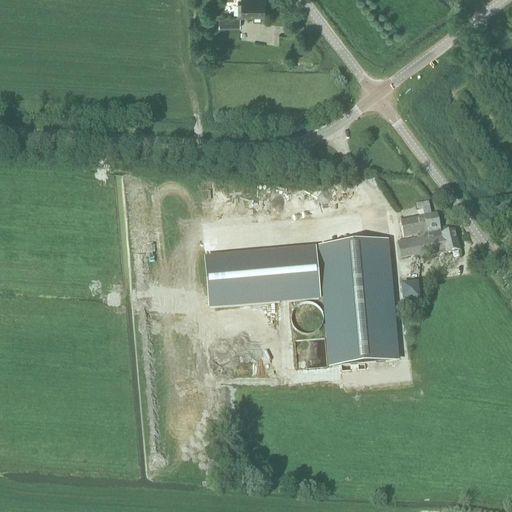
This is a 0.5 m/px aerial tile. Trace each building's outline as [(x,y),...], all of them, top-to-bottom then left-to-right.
[(241,0),(241,4),(237,4),(237,15),(241,15),(263,15),(263,0),(241,0)] [(240,19),(219,20),(219,28),(240,28),(240,19)] [(417,239),(440,235),(436,214),(431,216),(428,203),(421,204),(422,209),(417,210),(418,218),(400,222),(403,239),(416,236),(417,239)] [(446,255),(459,252),(455,232),(440,235),(417,239),(397,243),(400,261),(420,257),(421,260),(446,255)] [(388,242),(317,248),(327,336),(330,368),(338,368),(399,364),(388,242)] [(315,248),(201,258),(206,312),(320,301),(315,248)] [(322,324),(323,321),(322,317),(321,315),(320,312),(318,310),(316,308),(313,306),(310,305),(307,305),(304,305),(301,306),(298,307),(296,309),(294,311),(292,314),(291,317),(291,320),(291,323),(291,326),(292,328),(294,331),(296,333),(299,335),(302,336),(305,337),(308,337),(311,336),(314,335),(316,334),(318,332),(320,329),(322,326),(322,324)]
